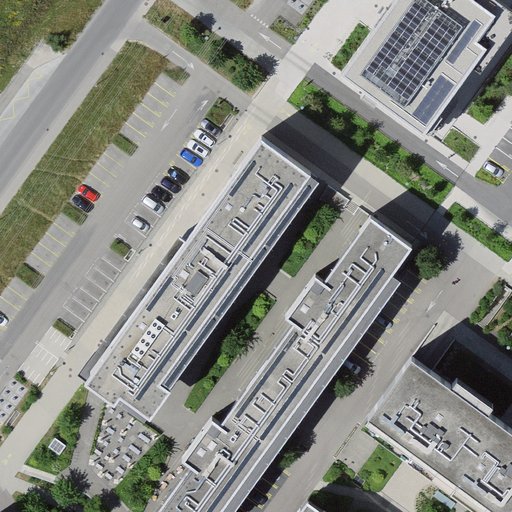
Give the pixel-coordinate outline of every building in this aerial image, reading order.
[(399,0),(343,76),(428,136),(511,14),(511,11),(495,0),(399,0)] [(313,165),(266,130),(86,373),(115,395),(121,387),(152,409),(173,381),(160,372),(313,165)] [(221,511),(417,236),(374,206),(324,277),(315,271),(288,310),(295,315),(222,419),(210,411),(183,449),(192,455),(151,511),(221,511)] [(498,511),(511,511),(511,422),(416,352),(368,417),(498,511)] [(336,511),(315,496),(303,511),(336,511)]
